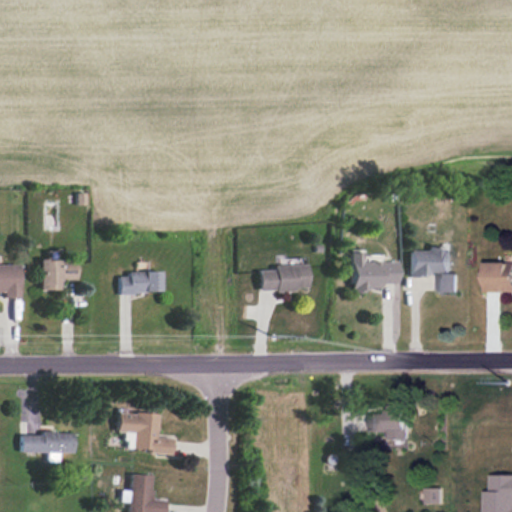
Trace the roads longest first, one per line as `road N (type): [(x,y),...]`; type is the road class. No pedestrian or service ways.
road 1 (tertiary): [(511,360),(0,365)]
road 2 (residential): [(218,362),(212,511)]
